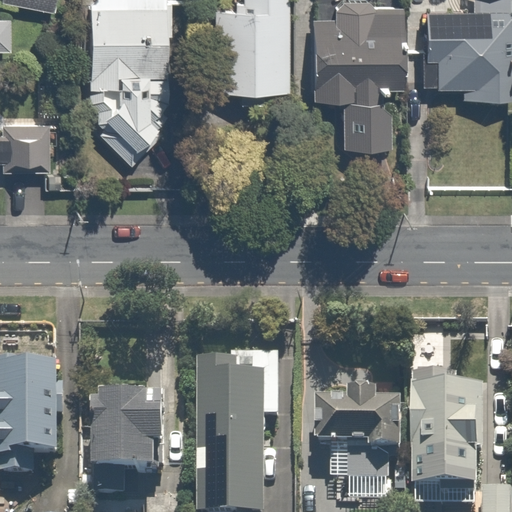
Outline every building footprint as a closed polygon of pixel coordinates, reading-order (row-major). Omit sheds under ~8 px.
[(66,0),(0,0),(0,4),(63,18),(66,0)] [(94,0),(96,91),(175,90),(173,0),(94,0)] [(292,0),(249,0),(249,8),(217,8),(217,96),(292,97),(292,0)] [(409,4),(339,3),(339,19),(316,18),(314,104),(344,104),(343,152),(396,153),(396,104),(382,103),(382,87),(407,87),(409,4)] [(511,12),(478,12),(432,12),(432,65),(443,66),(443,91),(466,91),(466,101),(511,101),(511,12)] [(0,47),(12,47),(11,20),(0,19),(0,47)] [(68,86),(44,87),(45,119),(69,119),(68,86)] [(174,128),(143,94),(96,136),(118,161),(133,148),(141,158),(174,128)] [(0,168),(6,168),(6,181),(57,182),(58,127),(0,126),(0,168)] [(293,366),(202,366),(200,511),(273,511),(274,424),(292,424),(293,366)] [(73,374),(16,373),(14,467),(72,468),(73,374)] [(468,380),(417,379),(414,506),(481,507),(481,460),(499,460),(500,391),(467,391),(468,380)] [(171,396),(115,395),(115,414),(98,413),(98,487),(169,488),(169,462),(184,462),(184,409),(171,409),(171,396)] [(352,452),(351,488),(384,489),(384,503),(398,504),(399,463),(415,464),(416,405),(386,404),(387,395),(352,395),(352,407),(322,406),(322,452),(352,452)] [(302,511),(324,511),(324,505),(331,505),(332,467),(303,466),(302,511)] [(486,511),(511,511),(511,493),(488,492),(486,511)]
